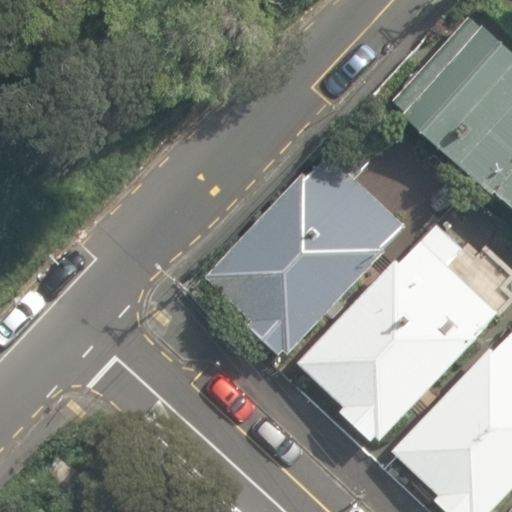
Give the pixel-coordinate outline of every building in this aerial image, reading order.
[(511,33),(511,0),(479,0),(477,3),(511,33)] [(511,47),(470,11),(393,100),(439,140),(420,162),(476,210),(495,188),(511,203),(511,47)] [(292,364),(420,230),(357,170),(343,185),(316,160),(207,275),(227,294),(212,311),(260,356),(271,344),(292,364)] [(476,252),(446,223),(414,257),(409,252),(301,367),(386,448),(511,315),(511,311),(464,265),(476,252)] [(449,511),(508,511),(511,509),(511,333),(401,451),(445,492),(437,500),(449,511)]
